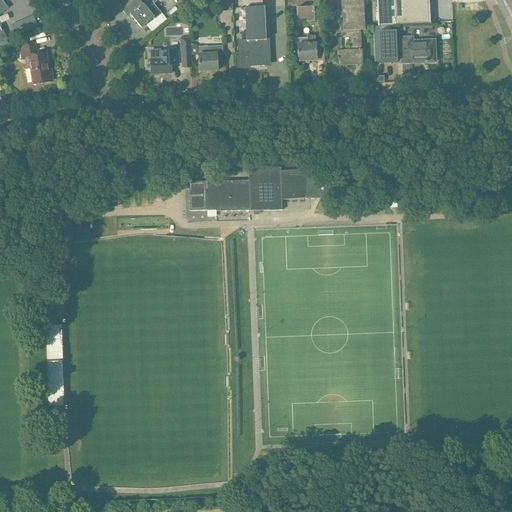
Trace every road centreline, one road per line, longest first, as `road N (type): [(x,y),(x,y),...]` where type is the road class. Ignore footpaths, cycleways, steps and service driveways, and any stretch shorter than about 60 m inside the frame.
road 1 (unclassified): [(103,113),(489,96)]
road 2 (unclassified): [(103,113),(92,40),(59,0)]
